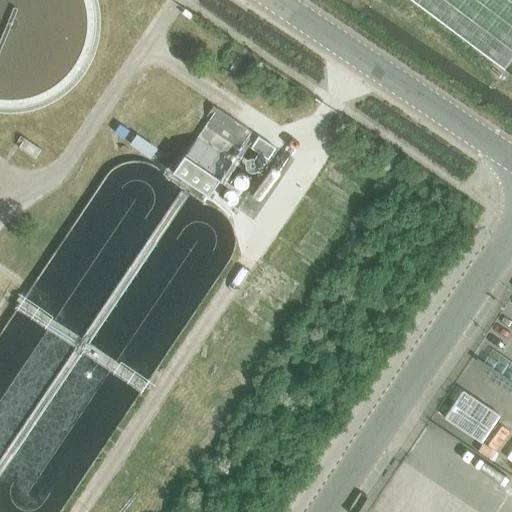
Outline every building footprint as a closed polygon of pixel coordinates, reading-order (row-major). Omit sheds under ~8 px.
[(99,40),(98,0),(0,0),(0,109),(36,109),(70,90),(92,61),(99,40)] [(511,57),(511,0),(410,0),(503,69),(511,57)] [(210,119),(169,179),(203,202),(251,132),(217,109),(215,112),(210,119)] [(258,136),(251,147),(268,158),(275,147),(258,136)] [(465,388),(445,415),(482,441),(501,414),(465,388)] [(388,486),(378,501),(394,511),(398,511),(408,499),(388,486)]
